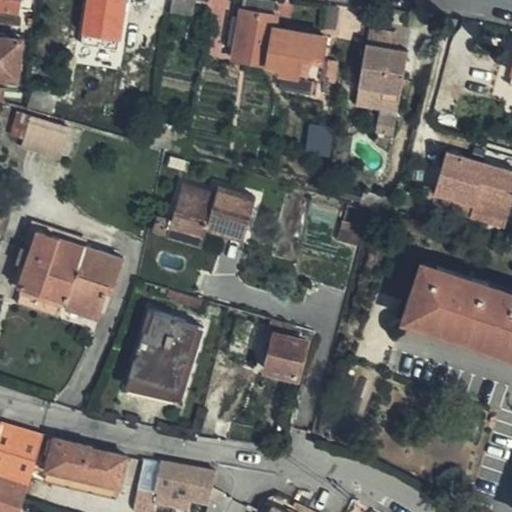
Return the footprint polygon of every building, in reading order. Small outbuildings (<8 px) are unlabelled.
[(0,0),(0,7),(21,9),(22,0),(0,0)] [(128,0),(90,0),(83,45),(120,51),(128,0)] [(152,0),(150,11),(172,15),(174,0),(152,0)] [(174,0),(172,15),(194,18),(196,0),(174,0)] [(355,7),(353,17),(364,19),(366,8),(355,7)] [(239,44),(243,17),(235,16),(231,43),(239,44)] [(368,44),(395,49),(397,33),(371,29),(368,44)] [(0,78),(20,81),(24,41),(0,38),(0,78)] [(411,52),(395,49),(368,44),(361,88),(386,93),(384,102),(401,106),(411,52)] [(269,72),(284,75),(285,68),(270,65),(269,72)] [(386,93),(361,88),(357,107),(383,112),(380,125),(397,129),(400,115),(401,106),(384,102),(386,93)] [(6,103),(27,109),(29,93),(8,89),(6,103)] [(54,115),(59,99),(35,92),(30,108),(54,115)] [(26,138),(33,117),(18,113),(12,134),(26,138)] [(67,143),(71,129),(33,117),(26,138),(23,146),(63,158),(67,143)] [(82,133),(71,129),(67,143),(78,147),(82,133)] [(476,202),(472,216),(507,225),(511,208),(511,163),(447,147),(435,191),(476,202)] [(220,188),(218,196),(216,202),(207,199),(208,193),(183,187),(172,227),(208,236),(209,231),(227,235),(229,228),(247,233),(256,198),(220,188)] [(362,206),(371,209),(392,215),(397,199),(366,192),(362,206)] [(216,202),(218,196),(208,193),(207,199),(216,202)] [(208,236),(172,227),(169,237),(205,247),(208,236)] [(245,240),(247,233),(229,228),(227,235),(245,240)] [(26,288),(69,302),(104,313),(113,286),(118,287),(126,260),(39,232),(21,287),(26,288)] [(511,290),(425,262),(406,321),(480,345),(511,355),(511,290)] [(67,310),(69,302),(26,288),(20,306),(64,320),(67,310)] [(104,313),(69,302),(67,310),(101,321),(104,313)] [(180,390),(200,326),(188,323),(189,320),(154,308),(132,375),(180,390)] [(297,338),(300,327),(275,320),(272,332),(278,333),(297,338)] [(207,329),(200,326),(180,390),(189,393),(207,329)] [(310,341),(297,338),(278,333),(267,372),(301,380),(310,341)] [(189,393),(180,390),(132,375),(128,388),(185,402),(189,393)] [(0,511),(20,511),(25,497),(44,435),(42,435),(0,422),(0,511)] [(119,486),(128,454),(112,451),(56,438),(47,470),(119,486)] [(155,490),(209,503),(217,470),(214,470),(162,460),(155,490)] [(116,499),(119,486),(47,470),(44,481),(116,499)]
